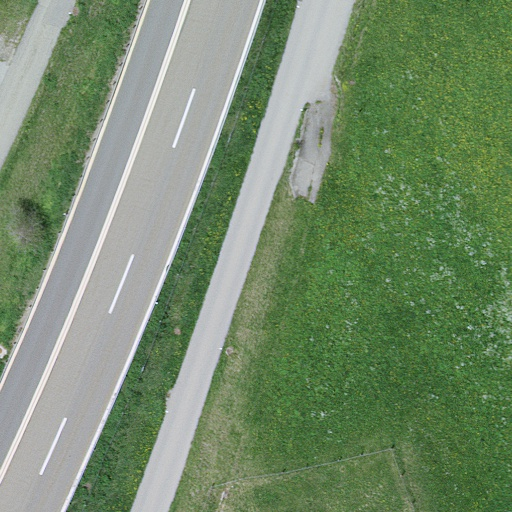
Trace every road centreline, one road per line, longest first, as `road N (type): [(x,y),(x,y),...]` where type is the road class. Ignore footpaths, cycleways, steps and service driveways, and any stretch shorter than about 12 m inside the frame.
road 1 (primary): [(2,511),(104,276),(205,0)]
road 2 (unclassified): [(150,511),(317,0)]
road 3 (unclassified): [(0,129),(55,0)]
